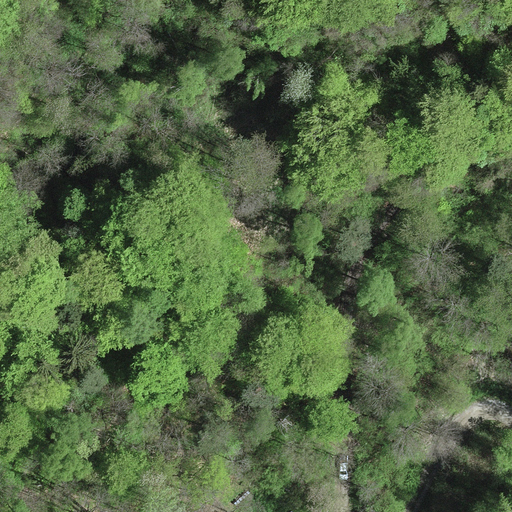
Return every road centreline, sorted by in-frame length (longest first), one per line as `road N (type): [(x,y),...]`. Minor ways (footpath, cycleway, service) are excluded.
road 1 (track): [(348,511),(352,282),(366,248),(412,188),(435,173),(511,153)]
road 2 (track): [(511,421),(483,409),(418,511)]
road 3 (track): [(511,62),(470,57),(461,44),(476,21),(511,14)]
